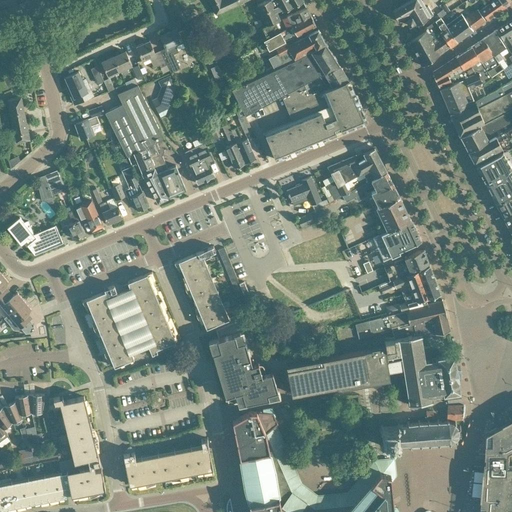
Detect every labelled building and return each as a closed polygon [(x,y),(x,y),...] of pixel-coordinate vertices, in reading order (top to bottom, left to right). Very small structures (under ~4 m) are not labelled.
[(209,0),(216,14),(240,3),(246,0),(209,0)] [(269,0),(258,5),(263,17),(266,24),(280,18),(277,11),(281,9),(282,11),(304,1),(302,0),(269,0)] [(410,0),(393,11),(398,20),(402,17),(404,22),(406,20),(409,26),(414,23),(416,25),(433,15),(428,6),(426,7),(421,0),(410,0)] [(489,0),(490,0),(486,3),(479,8),(487,20),(504,8),(504,7),(509,4),(506,0),(494,0),(493,1),(492,0),(489,0)] [(280,18),(266,24),(261,27),(267,38),(310,15),(307,7),(280,18)] [(478,10),(465,19),(473,29),(485,21),(478,10)] [(458,40),(473,29),(465,19),(462,14),(446,25),(458,40)] [(310,15),(267,38),(264,40),(269,50),(285,41),(282,36),(292,31),(294,34),(295,33),(297,35),(316,25),(310,15)] [(457,41),(458,40),(446,25),(441,18),(435,21),(439,27),(443,32),(441,33),(442,35),(450,46),(457,41)] [(511,54),(511,19),(496,29),(511,54)] [(450,46),(442,35),(432,41),(427,34),(439,27),(435,21),(429,25),(424,28),(426,30),(409,41),(422,66),(439,54),(450,46)] [(166,48),(161,50),(167,64),(170,72),(171,74),(181,70),(177,60),(174,54),(179,51),(175,44),(182,41),(177,28),(176,28),(176,29),(161,35),(160,35),(166,48)] [(285,65),(295,60),(326,44),(325,43),(318,29),(290,44),(289,42),(276,49),(285,65)] [(483,38),(494,54),(498,61),(501,59),(497,52),(505,47),(495,30),(483,38)] [(472,46),(488,71),(499,63),(498,61),(494,54),(483,38),(472,46)] [(160,65),(161,67),(164,74),(170,72),(167,64),(161,50),(155,53),(149,40),(148,41),(147,41),(147,42),(145,42),(144,42),(143,43),(143,44),(138,47),(137,46),(136,46),(143,60),(150,57),(154,68),(160,65)] [(340,66),(333,55),(326,44),(295,60),(285,65),(277,69),(233,89),(246,115),(255,111),(281,96),(305,84),(320,76),(324,73),(340,66)] [(483,83),(492,78),(488,71),(472,46),(456,56),(463,69),(466,67),(469,73),(475,69),(477,73),(482,82),(483,83)] [(125,51),(125,52),(121,54),(121,53),(120,53),(120,54),(115,56),(114,56),(120,70),(132,65),(125,51)] [(120,70),(114,56),(113,57),(107,60),(107,59),(107,60),(103,62),(102,61),(108,75),(120,70)] [(467,77),(463,69),(456,56),(432,72),(440,88),(458,80),(464,78),(467,77)] [(226,61),(217,63),(221,76),(230,73),(226,61)] [(139,78),(144,76),(138,64),(133,67),(139,78)] [(340,66),(324,73),(320,76),(327,89),(349,80),(340,66)] [(79,72),(66,78),(72,91),(69,92),(76,107),(95,98),(88,83),(85,85),(79,72)] [(477,73),(467,77),(464,78),(468,87),(482,82),(477,73)] [(159,93),(172,97),(175,88),(170,76),(158,82),(161,87),(159,93)] [(110,77),(104,80),(109,91),(115,89),(110,77)] [(469,91),(468,87),(464,78),(458,80),(440,88),(451,113),(468,104),(467,101),(472,99),(469,91)] [(354,93),(349,80),(327,89),(319,92),(318,90),(315,86),(307,90),(305,84),(281,96),(292,123),(265,134),(275,159),(303,148),(304,147),(311,144),(311,145),(323,140),(323,139),(330,136),(330,137),(332,136),(331,133),(341,129),(342,132),(343,131),(350,128),(350,129),(352,128),(351,128),(358,125),(360,125),(366,122),(367,122),(368,122),(367,120),(362,108),(362,107),(361,107),(359,103),(357,97),(355,93),(354,93)] [(511,107),(511,80),(501,87),(475,102),(474,101),(468,104),(451,113),(459,134),(484,122),(511,107)] [(128,156),(129,155),(147,147),(155,164),(153,165),(167,197),(186,189),(176,165),(167,168),(162,157),(164,151),(159,148),(156,142),(164,138),(138,84),(117,92),(123,104),(106,112),(128,156)] [(172,97),(159,93),(157,98),(152,101),(158,114),(168,109),(172,97)] [(17,142),(19,141),(30,139),(21,96),(8,99),(17,142)] [(81,139),(94,134),(91,125),(99,122),(97,115),(105,112),(102,105),(89,110),(92,117),(75,123),(81,139)] [(492,137),(511,126),(511,108),(460,136),(468,151),(492,137)] [(252,130),(246,115),(238,119),(245,133),(252,130)] [(245,163),(229,126),(228,124),(223,126),(230,144),(225,146),(227,150),(225,151),(225,150),(218,153),(221,160),(228,157),(227,156),(229,155),(234,167),(245,163)] [(234,124),(229,126),(245,163),(256,158),(247,137),(241,140),(234,124)] [(502,152),(511,146),(511,126),(492,137),(468,151),(474,162),(501,148),(502,152)] [(217,150),(223,147),(216,129),(209,132),(217,150)] [(194,147),(202,164),(200,165),(206,180),(215,176),(209,164),(208,161),(212,159),(206,147),(204,143),(194,147)] [(147,147),(129,155),(133,164),(144,158),(149,170),(142,173),(158,201),(167,197),(153,165),(155,164),(147,147)] [(194,147),(184,152),(186,156),(192,168),(194,171),(192,171),(198,184),(206,180),(200,165),(202,164),(194,147)] [(334,199),(343,195),(357,187),(365,182),(386,171),(374,147),(357,154),(328,167),(335,180),(327,185),(334,199)] [(503,152),(476,166),(485,183),(491,179),(492,182),(486,185),(496,203),(511,194),(511,169),(511,168),(506,159),(503,152)] [(149,205),(131,164),(122,168),(130,188),(126,190),(130,200),(133,199),(138,210),(149,205)] [(45,175),(46,178),(50,190),(64,184),(58,169),(45,175)] [(393,183),(386,171),(365,182),(357,187),(359,191),(365,188),(365,189),(374,185),(376,188),(380,187),(381,189),(393,183)] [(303,183),(287,190),(288,193),(287,193),(288,196),(289,195),(294,205),(309,199),(311,205),(321,201),(311,176),(301,180),(303,183)] [(50,190),(46,178),(38,180),(44,200),(52,197),(50,190)] [(126,196),(120,182),(111,186),(117,200),(126,196)] [(400,196),(393,183),(381,189),(380,187),(376,188),(367,193),(365,189),(365,188),(359,191),(357,187),(343,195),(345,200),(345,199),(346,201),(356,197),(357,201),(373,194),(374,197),(370,199),(374,208),(377,207),(378,208),(400,197),(400,196)] [(97,189),(89,192),(92,199),(94,204),(102,201),(97,189)] [(91,199),(92,199),(89,192),(83,194),(86,201),(80,204),(81,206),(76,208),(81,218),(86,216),(92,230),(94,229),(94,230),(97,228),(99,227),(99,226),(101,225),(101,226),(103,225),(91,199)] [(503,217),(511,212),(511,194),(509,197),(497,204),(503,217)] [(411,222),(400,197),(378,208),(388,231),(398,227),(411,222)] [(122,217),(114,198),(99,204),(107,223),(122,217)] [(85,234),(72,205),(66,208),(73,222),(67,224),(74,239),(85,234)] [(511,232),(511,212),(503,217),(511,232)] [(313,221),(310,214),(298,219),(301,226),(313,221)] [(63,242),(56,225),(34,234),(33,234),(33,233),(28,221),(24,222),(20,216),(7,227),(21,244),(26,240),(29,244),(27,245),(35,255),(63,242)] [(379,235),(373,237),(373,238),(383,261),(400,253),(399,251),(421,242),(411,222),(398,227),(388,231),(384,232),(379,235)] [(215,251),(215,250),(213,245),(178,260),(206,328),(226,319),(201,259),(211,255),(210,253),(215,251)] [(394,265),(385,269),(389,279),(403,274),(429,263),(423,249),(405,257),(406,261),(407,262),(402,264),(401,263),(400,262),(394,265)] [(333,261),(276,285),(285,307),(286,307),(288,313),(295,336),(354,318),(348,295),(297,310),(296,311),(293,304),(343,283),(333,261)] [(369,261),(363,263),(367,273),(373,270),(369,261)] [(402,311),(407,310),(428,304),(426,298),(440,293),(429,264),(393,280),(396,288),(401,286),(407,302),(387,308),(389,314),(401,310),(402,311)] [(153,287),(156,286),(152,271),(127,281),(128,283),(123,285),(115,286),(114,284),(104,288),(105,291),(81,301),(89,314),(92,313),(114,366),(134,358),(132,353),(148,346),(152,354),(157,351),(156,349),(175,341),(153,287)] [(8,282),(1,274),(0,274),(0,297),(7,292),(3,288),(6,286),(8,282)] [(390,280),(378,285),(380,289),(392,284),(390,280)] [(241,288),(242,291),(244,294),(248,292),(244,281),(239,283),(240,284),(241,288)] [(7,292),(0,297),(0,310),(5,317),(9,314),(24,301),(17,293),(13,295),(10,297),(7,292)] [(442,300),(428,304),(407,310),(407,311),(355,324),(357,331),(370,328),(371,333),(380,330),(381,333),(384,332),(392,330),(394,338),(403,336),(422,334),(435,332),(435,333),(450,329),(442,300)] [(31,309),(24,301),(9,314),(21,328),(30,320),(26,315),(29,313),(31,309)] [(243,330),(210,340),(229,405),(280,394),(273,371),(266,373),(264,367),(263,365),(261,364),(259,364),(258,361),(252,363),(243,330)] [(422,335),(422,334),(403,336),(394,338),(395,339),(384,341),(387,360),(389,371),(390,371),(389,370),(392,369),(392,373),(393,373),(392,370),(402,368),(403,371),(404,371),(409,403),(408,404),(433,400),(432,400),(431,397),(444,395),(447,394),(460,392),(454,355),(438,357),(438,358),(425,361),(421,335),(422,335)] [(286,364),(291,393),(341,384),(342,388),(390,379),(389,371),(387,360),(384,346),(371,348),(372,349),(364,350),(364,349),(286,364)] [(461,400),(460,392),(447,394),(447,401),(461,400)] [(31,411),(30,393),(15,396),(21,414),(31,411)] [(45,394),(30,393),(31,411),(42,412),(45,394)] [(0,508),(66,496),(66,494),(71,493),(71,495),(105,488),(101,468),(100,468),(99,463),(100,463),(84,396),(64,401),(62,396),(49,399),(49,405),(63,402),(77,457),(74,458),(59,461),(62,472),(62,473),(61,475),(0,487),(0,508)] [(21,414),(15,396),(16,400),(3,406),(12,422),(13,424),(17,425),(21,423),(23,420),(22,418),(22,417),(21,414)] [(12,422),(3,406),(0,408),(0,424),(3,428),(4,428),(12,422)] [(446,406),(445,420),(446,420),(447,420),(461,421),(462,407),(446,406)] [(55,412),(48,414),(50,425),(56,423),(55,418),(57,417),(55,412)] [(240,417),(232,421),(237,443),(244,477),(250,511),(393,511),(394,511),(394,509),(394,506),(393,500),(393,497),(391,481),(391,473),(390,473),(389,464),(377,465),(350,497),(316,501),(297,487),(271,426),(276,424),(278,423),(275,417),(273,412),(269,412),(263,412),(249,412),(240,417)] [(511,511),(511,418),(505,423),(488,433),(487,456),(488,456),(488,461),(487,461),(485,481),(484,488),(484,489),(483,498),(481,511),(511,511)] [(447,423),(447,420),(446,420),(446,423),(439,423),(437,423),(437,421),(436,421),(436,423),(428,424),(428,422),(427,422),(427,424),(418,425),(418,422),(417,422),(417,425),(408,425),(408,423),(406,423),(406,426),(399,426),(397,425),(395,428),(383,428),(380,426),(378,428),(381,431),(381,443),(379,445),(381,448),(384,445),(385,447),(388,447),(389,444),(396,444),(399,446),(400,445),(401,445),(408,444),(408,447),(410,447),(410,445),(419,444),(419,447),(420,446),(420,444),(428,444),(428,446),(430,446),(429,443),(437,443),(437,445),(439,445),(439,443),(448,442),(448,445),(450,445),(449,442),(454,440),(455,442),(456,441),(455,439),(457,435),(460,436),(460,434),(457,434),(457,429),(460,428),(459,427),(457,428),(454,424),(455,422),(453,421),(453,424),(447,423)] [(130,446),(123,452),(123,453),(127,472),(129,484),(160,478),(213,468),(208,444),(207,438),(201,439),(203,448),(136,461),(134,449),(130,446)]
